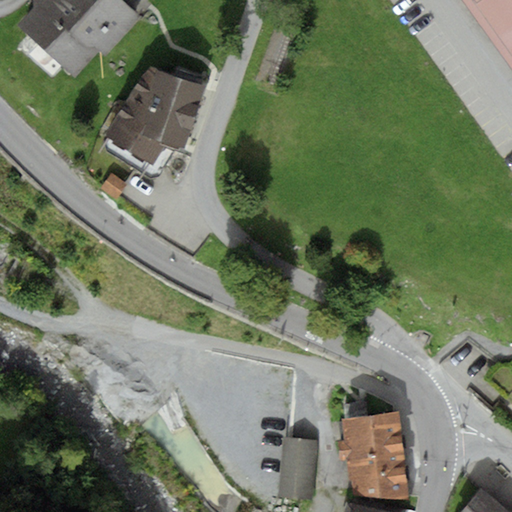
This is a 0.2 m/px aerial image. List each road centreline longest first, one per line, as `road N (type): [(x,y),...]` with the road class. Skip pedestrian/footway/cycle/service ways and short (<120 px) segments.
road 1 (secondary): [(0,120),(99,215),(170,264),(387,363)]
road 2 (residential): [(391,354),(380,324),(250,251),(210,197),(208,139),(257,0)]
road 3 (track): [(0,219),(95,302),(111,330)]
road 4 (track): [(327,368),(324,511)]
road 5 (residential): [(435,0),(511,105)]
